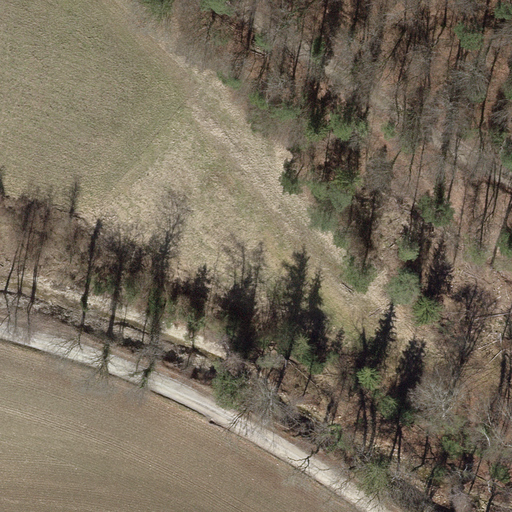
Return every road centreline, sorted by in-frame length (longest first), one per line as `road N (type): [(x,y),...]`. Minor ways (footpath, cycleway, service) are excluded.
road 1 (track): [(0,329),(155,377),(321,465),(389,511)]
road 2 (track): [(232,0),(511,177)]
